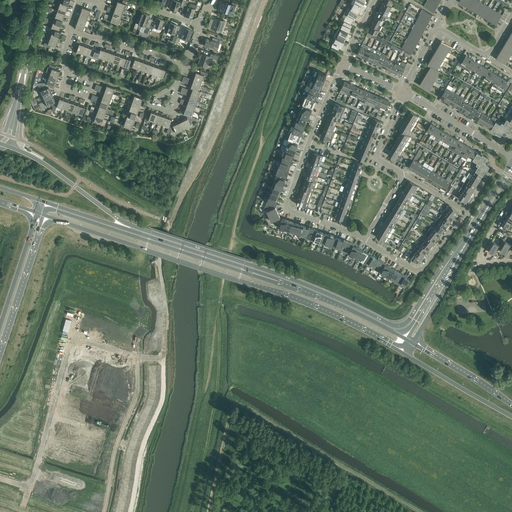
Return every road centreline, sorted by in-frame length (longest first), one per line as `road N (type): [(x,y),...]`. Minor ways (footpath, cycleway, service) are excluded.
road 1 (secondary): [(46,216),(313,305),(398,350)]
road 2 (secondary): [(344,305),(31,196)]
road 3 (secondary): [(344,305),(43,209)]
road 4 (residential): [(365,238),(285,209),(343,65)]
road 5 (residential): [(419,272),(467,212),(404,175)]
road 6 (primary): [(0,352),(46,216)]
road 7 (residential): [(511,156),(402,90)]
road 8 (secondary): [(405,354),(511,417)]
road 9 (residential): [(183,65),(68,29)]
